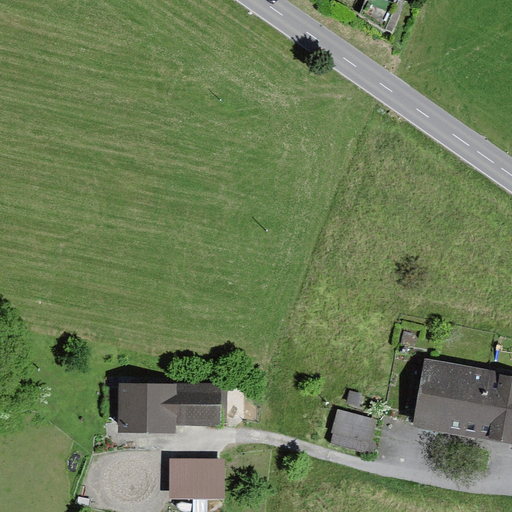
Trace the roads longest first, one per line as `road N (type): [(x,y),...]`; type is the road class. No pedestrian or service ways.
road 1 (track): [(182,443),(303,449),(407,476),(511,490)]
road 2 (tertiary): [(260,0),(511,176)]
